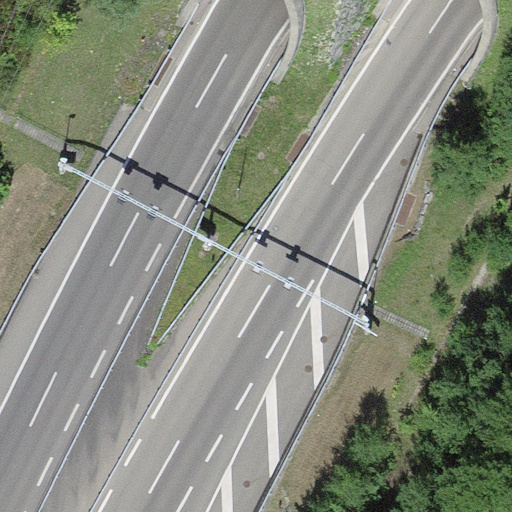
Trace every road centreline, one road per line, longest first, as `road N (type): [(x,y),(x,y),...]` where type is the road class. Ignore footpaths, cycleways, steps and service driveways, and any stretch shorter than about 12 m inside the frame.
road 1 (motorway): [(144,511),(454,0)]
road 2 (motorway): [(259,0),(0,495)]
